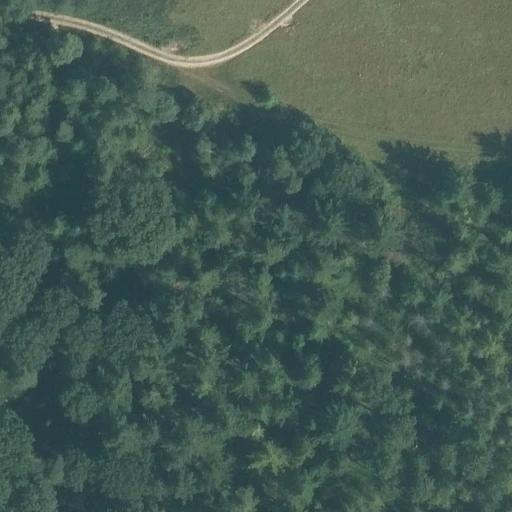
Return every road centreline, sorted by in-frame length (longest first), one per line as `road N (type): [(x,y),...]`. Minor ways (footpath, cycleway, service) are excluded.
road 1 (track): [(511,152),(407,139),(235,96),(182,63)]
road 2 (track): [(0,16),(57,21),(199,63),(253,42),(302,0)]
